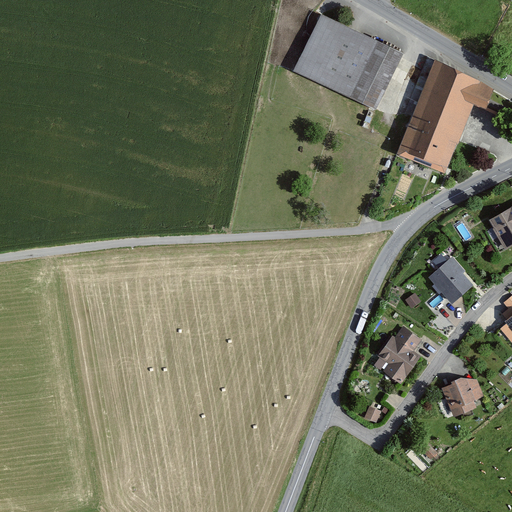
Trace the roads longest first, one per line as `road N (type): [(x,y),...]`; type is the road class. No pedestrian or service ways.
road 1 (secondary): [(285,511),(388,253),(436,205),(511,167)]
road 2 (track): [(410,226),(139,242),(0,260)]
road 3 (tertiary): [(373,0),(511,86)]
